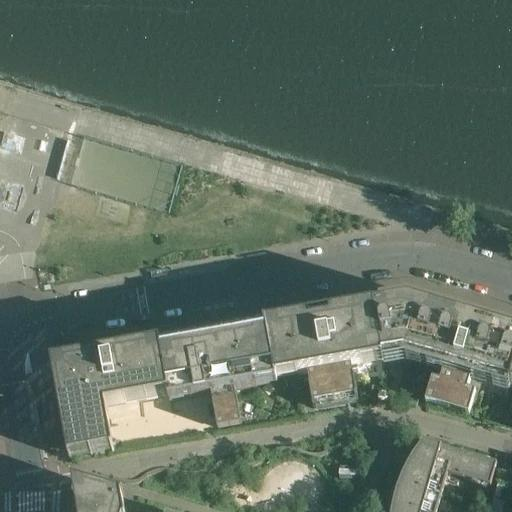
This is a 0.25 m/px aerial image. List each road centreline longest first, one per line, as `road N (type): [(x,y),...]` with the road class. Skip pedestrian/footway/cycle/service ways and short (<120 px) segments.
road 1 (tertiary): [(5,326),(410,258)]
road 2 (tertiary): [(32,511),(5,326)]
